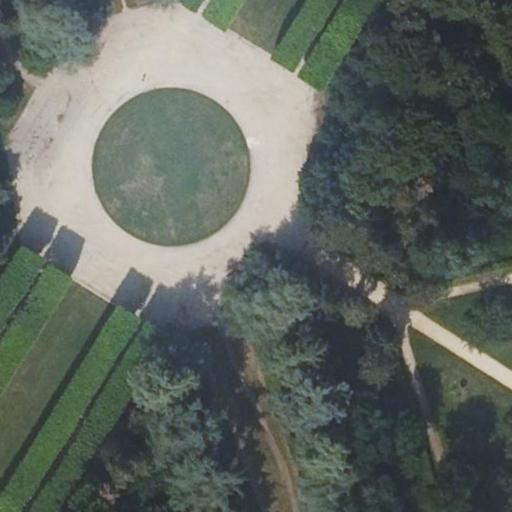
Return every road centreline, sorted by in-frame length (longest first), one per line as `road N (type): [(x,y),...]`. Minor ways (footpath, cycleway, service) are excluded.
road 1 (track): [(246,252),(271,213),(277,163),(260,111),(242,88),(163,64),(113,78),(91,94),(69,123),(58,157),(69,227),(91,255),(153,284),(189,283),(229,266)]
road 2 (track): [(260,235),(383,299),(511,381)]
road 3 (track): [(14,511),(153,284)]
road 4 (track): [(69,227),(0,339)]
road 5 (track): [(260,111),(329,0)]
